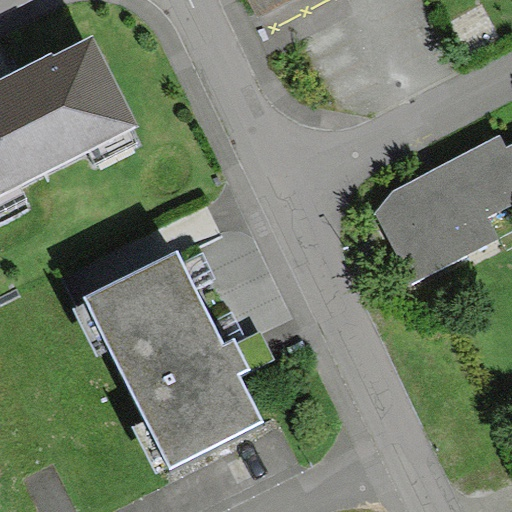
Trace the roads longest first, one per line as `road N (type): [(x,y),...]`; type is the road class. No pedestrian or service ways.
road 1 (residential): [(263,199),(391,466)]
road 2 (residential): [(263,199),(511,75)]
road 3 (residential): [(171,0),(263,199)]
